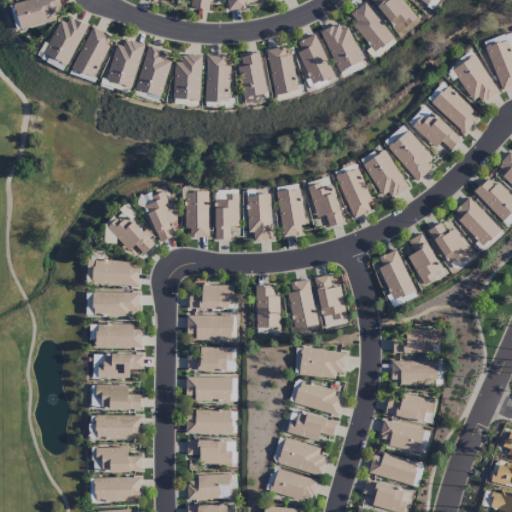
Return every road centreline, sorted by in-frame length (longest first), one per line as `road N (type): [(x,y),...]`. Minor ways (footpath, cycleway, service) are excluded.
road 1 (residential): [(511,123),(414,214),(353,251),(172,271)]
road 2 (residential): [(335,511),(374,387),(366,288),(353,251)]
road 3 (residential): [(333,0),(248,34),(168,31),(95,0)]
road 4 (residential): [(172,271),(169,511)]
road 5 (residential): [(450,511),(511,358)]
